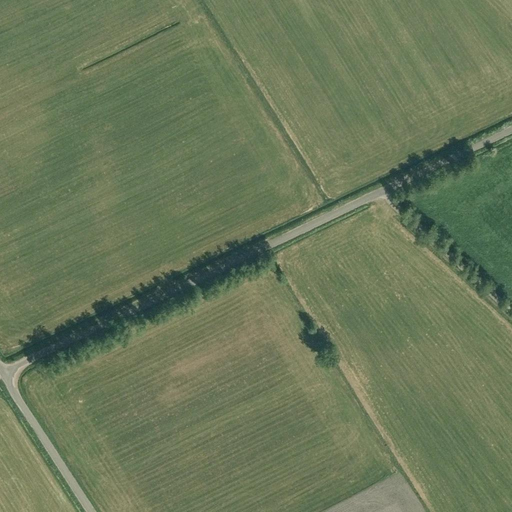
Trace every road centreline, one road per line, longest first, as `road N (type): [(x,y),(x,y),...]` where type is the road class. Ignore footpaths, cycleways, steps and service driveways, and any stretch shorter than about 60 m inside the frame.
road 1 (unclassified): [(4,373),(511,129)]
road 2 (unclassified): [(90,511),(4,373)]
